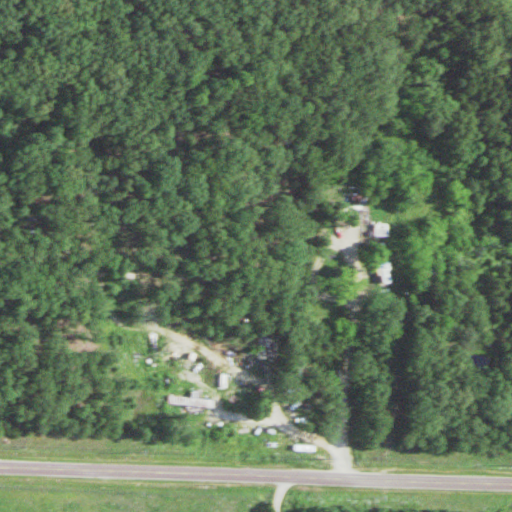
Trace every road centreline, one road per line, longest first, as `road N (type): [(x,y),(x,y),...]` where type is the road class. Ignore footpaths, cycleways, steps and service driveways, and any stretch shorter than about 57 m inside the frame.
road 1 (tertiary): [(511,482),(0,468)]
road 2 (residential): [(346,479),(348,403),(368,275),(357,215)]
